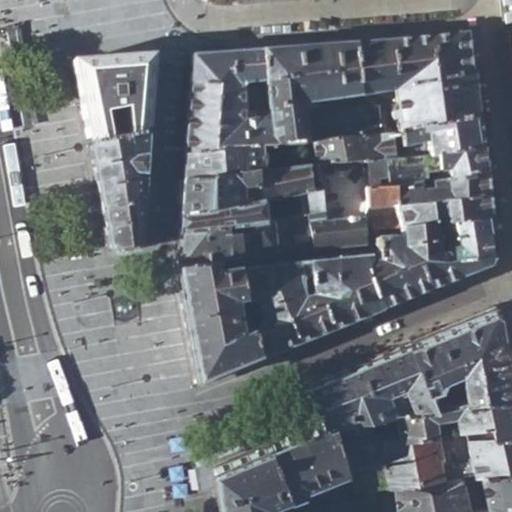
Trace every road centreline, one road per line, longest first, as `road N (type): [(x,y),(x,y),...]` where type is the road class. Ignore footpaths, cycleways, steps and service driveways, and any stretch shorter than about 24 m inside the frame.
road 1 (residential): [(91,498),(84,451),(43,336),(0,106)]
road 2 (residential): [(0,319),(38,492)]
